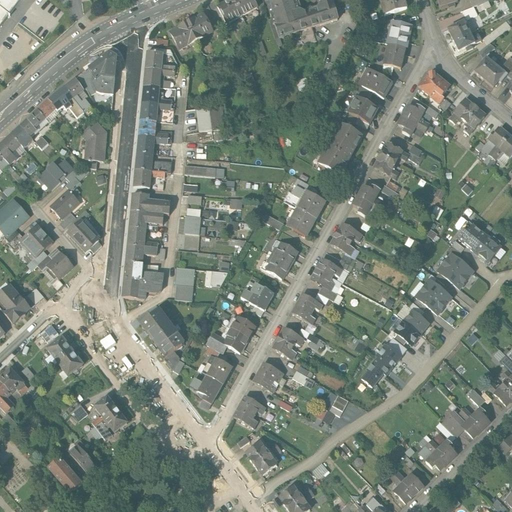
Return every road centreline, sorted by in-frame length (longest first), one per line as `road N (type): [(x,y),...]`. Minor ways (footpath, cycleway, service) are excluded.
road 1 (residential): [(204,443),(436,46)]
road 2 (residential): [(498,283),(411,390),(248,500)]
road 3 (residential): [(126,22),(133,81),(114,270)]
road 4 (residential): [(112,304),(135,351),(204,443)]
road 5 (secondary): [(126,22),(67,58),(0,117)]
road 6 (residential): [(511,415),(409,511)]
road 7 (residential): [(112,304),(57,307),(0,357)]
